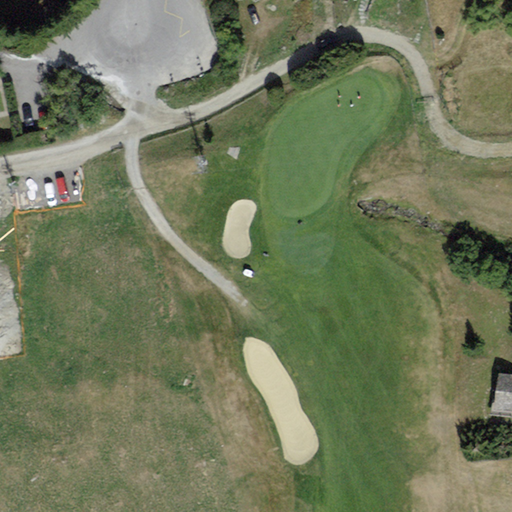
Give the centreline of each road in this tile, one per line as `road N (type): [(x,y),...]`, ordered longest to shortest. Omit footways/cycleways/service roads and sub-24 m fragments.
road 1 (track): [(427,68),(406,47),(375,35),(333,38),(215,103),(143,119)]
road 2 (track): [(234,295),(183,251),(133,181),(143,119)]
road 3 (track): [(0,168),(69,156),(143,119)]
